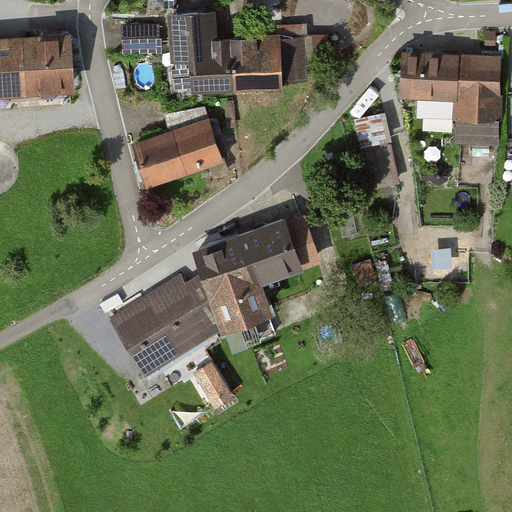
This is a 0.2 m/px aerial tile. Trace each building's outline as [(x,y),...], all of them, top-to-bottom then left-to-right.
[(172,88),(235,84),(232,41),(213,41),(211,12),(169,15),(172,88)] [(125,20),(125,51),(162,51),(162,20),(125,20)] [(27,89),(72,86),(69,37),(25,39),(27,89)] [(232,41),(235,84),(306,79),(303,44),(287,45),(286,37),(232,41)] [(0,90),(27,89),(25,39),(0,40),(0,90)] [(502,58),(404,55),(403,92),(458,94),(457,138),(499,140),(502,58)] [(136,145),(148,182),(222,156),(206,106),(169,113),(174,132),(136,145)] [(383,113),(358,119),(364,143),(389,137),(383,113)] [(390,143),(373,147),(382,183),(398,179),(390,143)] [(286,226),(283,219),(198,250),(206,271),(225,323),(234,348),(277,332),(258,279),(318,258),(304,220),(286,226)] [(109,316),(141,373),(225,323),(206,271),(109,316)]
